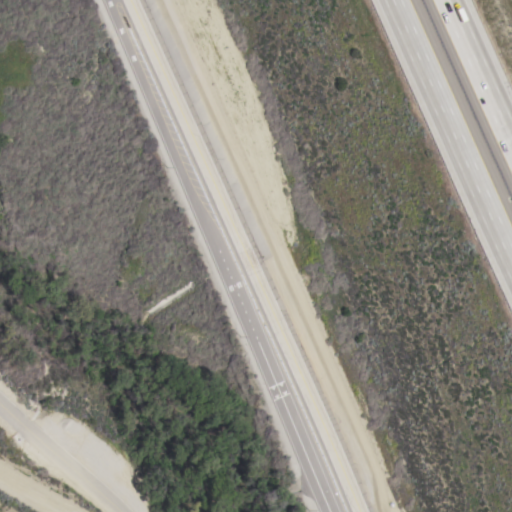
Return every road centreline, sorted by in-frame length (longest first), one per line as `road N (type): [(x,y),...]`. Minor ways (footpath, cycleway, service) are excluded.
road 1 (tertiary): [(134,0),(363,511)]
road 2 (motorway): [(390,0),(511,271)]
road 3 (residential): [(107,511),(0,395)]
road 4 (motorway): [(511,138),(450,0)]
